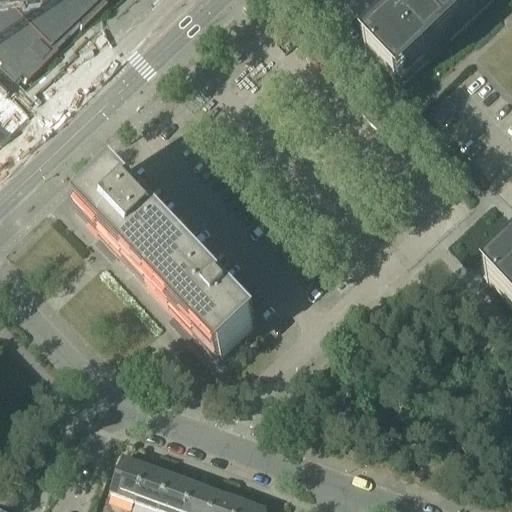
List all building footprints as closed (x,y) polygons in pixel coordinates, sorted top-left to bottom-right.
[(0,0),(0,59),(25,87),(56,58),(54,55),(79,32),(81,34),(106,10),(103,7),(110,0),(0,0)] [(420,0),(419,1),(363,54),(400,93),(498,0),(420,0)] [(95,250),(114,269),(119,264),(147,294),(186,256),(116,181),(76,219),(101,244),(95,250)] [(169,328),(188,348),(193,342),(218,368),(257,331),(186,256),(147,294),(174,323),(169,328)] [(511,256),(484,283),(511,313),(511,256)] [(120,464),(108,500),(133,509),(145,473),(120,464)] [(145,473),(133,509),(142,511),(158,511),(169,482),(145,473)] [(169,482),(158,511),(184,511),(192,490),(169,482)] [(192,490),(184,511),(211,511),(216,499),(192,490)] [(238,511),(241,507),(216,499),(211,511),(238,511)]
